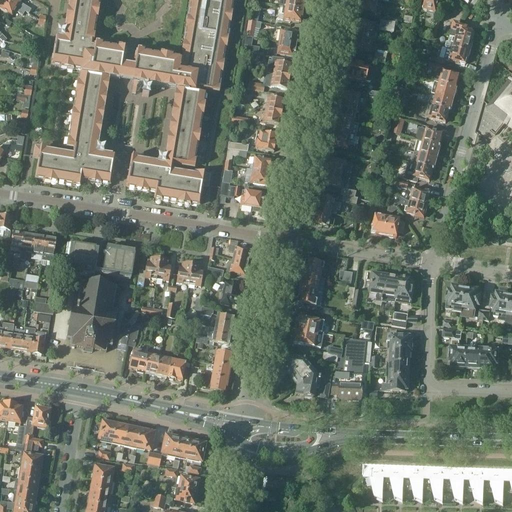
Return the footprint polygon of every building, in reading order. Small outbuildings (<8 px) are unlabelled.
[(22,17),(25,13),(5,0),(4,0),(0,6),(0,9),(11,17),(15,12),(22,17)] [(5,0),(25,13),(28,15),(31,10),(20,4),(22,0),(5,0)] [(74,70),(82,71),(86,47),(91,48),(92,43),(92,42),(89,41),(90,36),(93,36),(93,35),(95,21),(96,19),(93,19),(95,7),(98,8),(98,7),(98,0),(69,0),(68,9),(66,9),(63,22),(66,23),(65,32),(58,31),(57,38),(56,42),(53,58),(52,58),(51,64),(53,64),(52,66),(60,67),(61,68),(62,65),(73,67),(73,69),(74,70)] [(193,0),(193,4),(192,4),(191,5),(189,17),(187,30),(185,42),(185,43),(187,43),(185,54),(183,54),(182,61),(193,63),(189,88),(199,90),(216,93),(216,92),(217,87),(218,87),(218,86),(221,74),(223,61),(225,49),(225,48),(223,48),(225,37),(227,37),(227,36),(229,24),(229,23),(227,23),(229,12),(231,12),(232,0),(193,0)] [(286,0),(285,9),(303,12),(303,10),(304,10),(305,6),(304,5),(304,4),(303,4),(303,0),(286,0)] [(380,2),(368,0),(358,0),(359,0),(358,1),(357,4),(358,5),(358,7),(358,11),(375,14),(376,7),(379,8),(380,2)] [(434,18),(435,14),(437,5),(436,5),(437,0),(424,0),(422,11),(426,12),(426,16),(434,18)] [(302,13),(303,12),(285,9),(283,16),(281,16),(280,20),(299,24),(300,19),(301,19),(301,18),(303,17),(303,14),(302,13)] [(9,28),(12,23),(5,19),(2,23),(9,28)] [(435,20),(432,31),(437,32),(440,21),(435,20)] [(246,37),(253,38),(254,29),(260,30),(261,24),(249,22),(246,37)] [(382,32),(393,34),(395,24),(383,22),(382,32)] [(353,36),(371,40),(375,40),(378,27),(355,23),(355,24),(353,25),(353,29),(354,30),(353,36)] [(455,33),(454,38),(471,43),(471,42),(472,36),(471,33),(468,32),(469,29),(464,27),(453,23),(450,31),(455,33)] [(281,31),(279,43),(296,46),(296,45),(297,45),(298,38),(295,38),(296,33),(281,31)] [(33,36),(31,42),(33,43),(38,45),(40,39),(38,38),(33,36)] [(370,44),(371,40),(353,36),(352,43),(350,44),(349,47),(351,48),(350,50),(369,53),(369,52),(373,53),(374,45),(370,44)] [(451,49),(468,54),(469,49),(471,48),(472,45),(471,43),(454,38),(449,36),(447,42),(445,42),(444,47),(447,48),(451,49)] [(251,47),(253,38),(246,37),(243,53),(258,55),(259,48),(251,47)] [(412,38),(408,54),(415,55),(419,40),(412,38)] [(296,47),(296,46),(279,43),(277,55),(292,57),(293,53),(295,53),(295,51),(296,51),(296,48),(296,47)] [(86,47),(82,71),(81,75),(104,79),(108,80),(108,79),(119,81),(120,77),(123,61),(125,61),(126,55),(124,55),(124,53),(110,50),(97,50),(96,48),(95,48),(91,48),(86,47)] [(468,54),(451,49),(447,48),(444,60),(464,66),(465,61),(466,62),(466,60),(468,60),(469,57),(468,55),(468,54)] [(377,50),(376,53),(375,53),(373,61),(385,63),(387,52),(377,50)] [(150,87),(150,86),(177,90),(177,91),(180,92),(198,95),(199,90),(189,88),(193,63),(182,61),(183,63),(166,60),(137,55),(136,57),(135,57),(134,62),(135,63),(133,79),(132,83),(134,83),(132,92),(132,95),(135,95),(137,84),(144,85),(144,86),(143,90),(142,96),(148,98),(149,91),(150,87)] [(441,65),(443,59),(432,56),(430,62),(441,65)] [(269,62),(267,74),(289,78),(290,73),(292,72),(292,69),(291,67),(292,66),(283,64),(284,60),(273,58),(272,62),(269,62)] [(31,67),(31,71),(37,72),(38,68),(39,60),(31,59),(30,67),(31,67)] [(436,73),(433,83),(455,89),(456,88),(455,88),(458,77),(441,72),(443,67),(429,64),(417,60),(415,67),(427,70),(436,73)] [(345,77),(345,79),(365,83),(365,82),(370,83),(372,75),(370,75),(372,69),(368,68),(369,66),(354,63),(354,64),(348,63),(346,71),(345,72),(344,75),(345,77)] [(288,84),(289,78),(267,74),(264,87),(287,91),(287,90),(289,89),(289,85),(288,84)] [(81,75),(80,75),(78,84),(81,85),(80,96),(77,96),(74,113),(77,113),(75,125),(72,124),(69,141),(72,142),(71,148),(75,149),(96,152),(97,148),(108,80),(104,79),(81,75)] [(511,81),(489,109),(511,127),(511,81)] [(430,94),(452,100),(454,95),(455,94),(456,91),(456,90),(455,89),(433,83),(430,94)] [(263,93),(264,87),(249,84),(248,90),(263,93)] [(395,95),(396,88),(380,85),(379,92),(395,95)] [(235,106),(239,107),(239,106),(245,107),(248,91),(237,90),(235,102),(235,106)] [(180,92),(177,91),(165,159),(165,160),(165,164),(172,165),(190,168),(191,161),(194,162),(194,160),(196,146),(197,145),(194,144),(195,133),(198,133),(199,132),(201,118),(201,116),(198,116),(200,104),(203,105),(203,104),(205,96),(198,95),(180,92)] [(341,98),(339,105),(359,109),(360,108),(357,107),(360,95),(342,91),(342,93),(340,94),(340,96),(341,98)] [(366,96),(380,99),(382,94),(368,91),(366,96)] [(430,94),(427,106),(449,112),(449,111),(451,110),(452,106),(451,105),(452,100),(430,94)] [(265,111),(282,114),(283,109),(284,108),(285,104),(284,103),(284,102),(267,98),(265,111)] [(407,100),(398,98),(397,104),(405,107),(407,100)] [(336,116),(336,119),(354,123),(356,113),(359,114),(359,109),(339,105),(338,111),(336,112),(336,114),(336,116)] [(449,112),(427,106),(424,117),(445,123),(448,112),(449,112)] [(282,114),(265,111),(262,123),(279,126),(279,125),(281,124),(282,121),(281,119),(282,114)] [(248,120),(233,117),(232,124),(247,126),(248,120)] [(334,127),(333,133),(353,138),(355,131),(352,131),(354,123),(336,119),(335,122),(334,123),(333,125),(334,127)] [(402,128),(392,126),(390,133),(400,136),(402,128)] [(419,129),(416,141),(439,148),(439,146),(442,136),(419,129)] [(258,132),(255,150),(273,153),(274,151),(275,150),(276,147),(275,145),(277,136),(258,132)] [(352,142),(353,138),(333,133),(331,140),(330,141),(329,143),(330,145),(330,146),(348,150),(350,142),(352,142)] [(414,153),(436,159),(436,157),(437,154),(439,153),(440,150),(439,148),(416,141),(417,142),(414,153)] [(0,161),(8,147),(8,148),(10,145),(7,143),(6,146),(3,144),(0,150),(0,161)] [(227,150),(246,153),(246,152),(247,152),(248,147),(228,143),(227,150)] [(96,152),(75,149),(73,156),(73,157),(54,154),(55,150),(42,148),(36,147),(34,158),(39,159),(36,179),(45,181),(45,178),(57,180),(57,183),(65,184),(72,185),(73,186),(74,183),(80,184),(81,181),(87,182),(89,182),(89,179),(101,181),(100,184),(101,184),(109,186),(110,183),(111,184),(112,178),(111,178),(113,161),(113,157),(102,156),(103,149),(97,148),(96,152)] [(246,153),(227,150),(225,167),(231,167),(232,157),(238,158),(245,158),(246,153)] [(416,165),(424,167),(433,170),(435,169),(436,165),(435,164),(435,163),(434,163),(435,161),(436,160),(436,159),(414,153),(411,164),(415,165),(416,165)] [(207,187),(209,176),(203,175),(190,173),(189,176),(171,173),(171,172),(172,165),(165,164),(165,160),(165,159),(159,158),(157,165),(146,163),(143,162),(143,159),(133,157),(132,160),(132,161),(132,164),(131,164),(128,181),(127,181),(126,186),(127,186),(127,189),(135,190),(136,190),(137,187),(148,189),(148,192),(149,192),(155,193),(155,196),(161,197),(161,200),(162,200),(177,203),(178,203),(178,200),(185,201),(190,202),(189,205),(191,205),(198,206),(202,186),(207,187)] [(254,158),(252,171),(268,174),(269,169),(270,167),(271,167),(272,164),(270,162),(271,161),(254,158)] [(324,171),(343,176),(350,177),(353,164),(346,163),(333,160),(327,159),(326,163),(325,165),(324,167),(324,168),(324,170),(324,171)] [(416,183),(417,179),(429,182),(432,171),(433,171),(433,170),(424,167),(416,165),(415,165),(411,164),(408,163),(405,175),(410,177),(409,182),(416,183)] [(230,172),(231,167),(225,167),(222,183),(229,185),(231,173),(230,172)] [(268,174),(252,171),(246,170),(244,183),(250,184),(267,187),(267,185),(269,184),(269,181),(268,180),(268,178),(267,178),(268,174)] [(340,189),(343,176),(324,171),(323,173),(322,174),(321,177),(322,179),(322,180),(321,184),(327,186),(340,189)] [(377,174),(371,172),(368,182),(375,183),(377,174)] [(406,190),(408,184),(398,181),(397,187),(406,190)] [(222,183),(220,197),(233,200),(234,197),(238,198),(239,189),(235,188),(235,189),(229,188),(229,185),(222,183)] [(340,195),(343,196),(353,199),(355,192),(341,189),(340,195)] [(412,190),(409,202),(426,206),(428,205),(429,202),(428,200),(428,199),(429,195),(412,190)] [(264,195),(242,192),(240,206),(253,208),(252,212),(260,213),(261,209),(262,210),(264,195)] [(389,194),(388,195),(390,197),(392,200),(396,207),(400,205),(402,199),(397,195),(389,194)] [(357,199),(353,199),(343,196),(341,202),(356,206),(357,199)] [(316,202),(314,210),(331,214),(333,208),(337,209),(338,204),(334,202),(334,201),(319,197),(317,202),(316,202)] [(426,206),(409,202),(402,200),(400,205),(408,207),(406,215),(422,220),(423,217),(424,217),(425,217),(426,213),(425,212),(426,206)] [(382,235),(383,236),(386,218),(374,216),(376,206),(370,205),(368,217),(374,217),(371,233),(375,233),(375,234),(377,235),(377,236),(381,237),(382,235)] [(330,220),(331,214),(314,210),(312,219),(313,219),(312,224),(328,228),(328,226),(333,227),(334,221),(330,220)] [(0,236),(3,237),(4,231),(9,232),(11,218),(0,215),(0,236)] [(399,221),(386,218),(383,236),(389,236),(390,238),(393,239),(394,237),(396,238),(396,234),(402,235),(404,224),(403,223),(399,222),(399,221)] [(11,247),(10,251),(19,253),(21,253),(22,244),(21,243),(22,239),(23,239),(24,234),(18,234),(13,233),(12,240),(11,247)] [(20,260),(25,261),(26,253),(32,254),(35,236),(30,235),(24,234),(23,239),(22,239),(21,243),(22,244),(21,253),(20,260)] [(32,254),(32,255),(37,256),(42,257),(44,247),(45,242),(44,242),(44,238),(40,237),(35,236),(32,254)] [(42,259),(42,261),(47,262),(55,264),(57,254),(54,254),(56,240),(44,238),(44,242),(45,242),(44,247),(42,257),(42,259)] [(229,247),(228,252),(229,253),(234,254),(232,260),(248,264),(249,258),(250,257),(250,255),(250,252),(246,251),(246,250),(237,248),(238,243),(231,241),(229,247)] [(69,273),(69,274),(91,278),(91,277),(93,266),(95,266),(96,261),(94,261),(95,250),(96,250),(96,249),(73,245),(73,246),(69,273)] [(106,250),(102,273),(103,273),(114,275),(114,277),(119,278),(119,275),(130,277),(131,278),(135,255),(134,255),(107,251),(107,250),(106,250)] [(139,271),(137,288),(143,289),(145,279),(150,280),(150,279),(156,280),(160,260),(158,260),(157,258),(154,258),(152,259),(150,258),(149,263),(147,262),(145,272),(139,272),(139,271)] [(160,260),(156,280),(162,281),(162,282),(169,283),(171,266),(169,266),(169,262),(167,261),(166,260),(163,259),(161,260),(160,260)] [(228,266),(226,272),(229,273),(240,275),(245,276),(245,272),(247,271),(246,270),(248,264),(232,260),(231,267),(228,266)] [(305,261),(302,275),(321,279),(324,265),(305,261)] [(179,268),(176,284),(188,286),(192,265),(190,265),(189,263),(186,263),(184,264),(182,264),(181,268),(179,268)] [(192,265),(188,286),(189,286),(189,285),(195,286),(194,287),(201,288),(203,272),(201,271),(202,267),(200,267),(198,265),(195,264),(193,266),(192,265)] [(352,274),(344,273),(342,283),(350,285),(352,274)] [(377,295),(375,302),(375,306),(380,307),(382,296),(381,295),(383,286),(385,286),(386,277),(368,274),(367,281),(370,281),(368,293),(377,295)] [(26,275),(25,283),(38,285),(39,277),(26,275)] [(300,289),(318,293),(322,294),(325,280),(321,279),(302,275),(300,289)] [(214,277),(213,282),(225,285),(223,293),(220,305),(228,307),(229,304),(238,306),(240,297),(235,296),(237,287),(229,285),(225,284),(226,280),(221,279),(214,277)] [(393,316),(395,303),(399,279),(386,277),(385,286),(383,286),(381,295),(382,296),(380,307),(379,314),(393,316)] [(404,280),(399,279),(395,303),(409,305),(411,290),(410,290),(411,286),(408,282),(404,281),(404,280)] [(67,335),(66,340),(71,341),(70,347),(75,348),(83,349),(83,350),(84,350),(83,353),(92,354),(92,351),(93,351),(101,352),(101,353),(106,353),(107,346),(112,347),(113,342),(112,342),(116,316),(117,316),(118,311),(113,310),(117,287),(111,286),(111,287),(85,282),(86,282),(80,281),(77,304),(72,303),(71,309),(72,309),(67,335)] [(17,284),(16,289),(24,291),(24,289),(25,283),(18,282),(17,284)] [(25,283),(24,289),(31,290),(37,291),(38,285),(25,283)] [(454,312),(462,314),(462,312),(466,288),(460,287),(458,288),(453,287),(452,292),(448,292),(447,302),(446,310),(455,311),(454,312)] [(471,289),(466,288),(462,312),(474,314),(475,311),(476,306),(479,307),(481,297),(477,296),(478,291),(472,290),(471,289)] [(316,307),(318,293),(300,289),(297,304),(316,307)] [(8,290),(7,298),(15,299),(16,291),(8,290)] [(359,304),(361,292),(354,291),(353,300),(352,308),(361,310),(362,304),(359,304)] [(494,317),(506,319),(510,295),(504,294),(503,295),(497,294),(496,299),(493,299),(491,308),(494,309),(494,314),(494,317)] [(36,299),(33,313),(53,316),(54,306),(46,305),(46,300),(36,299)] [(168,305),(166,318),(172,319),(172,315),(174,316),(174,314),(173,314),(174,306),(168,305)] [(201,308),(200,316),(211,318),(211,315),(213,315),(213,311),(201,308)] [(151,310),(150,316),(161,318),(162,311),(151,310)] [(217,315),(215,329),(231,332),(232,326),(234,326),(235,319),(233,319),(233,318),(217,315)] [(297,328),(296,329),(321,334),(323,323),(311,321),(312,318),(306,317),(305,320),(298,318),(298,320),(296,320),(295,328),(297,328)] [(392,321),(392,327),(406,330),(407,324),(392,321)] [(373,324),(361,322),(359,330),(372,333),(373,324)] [(2,330),(0,344),(0,347),(10,350),(10,349),(9,349),(10,344),(11,345),(12,340),(12,335),(13,327),(14,326),(3,324),(2,330)] [(10,344),(9,349),(10,349),(10,350),(21,351),(24,332),(19,331),(16,330),(16,328),(13,327),(12,335),(12,340),(11,345),(10,344)] [(131,327),(127,347),(134,348),(139,328),(131,327)] [(24,332),(21,351),(31,353),(30,354),(31,354),(31,353),(32,348),(33,348),(34,344),(33,344),(35,334),(35,330),(32,330),(30,329),(25,328),(24,332)] [(197,338),(196,344),(207,346),(212,347),(213,343),(228,346),(229,345),(230,346),(231,339),(230,339),(231,332),(215,329),(209,328),(207,340),(197,338)] [(321,334),(296,329),(293,344),(319,349),(320,343),(325,344),(327,335),(323,335),(321,334)] [(121,330),(118,344),(119,344),(121,345),(123,346),(127,347),(130,332),(121,330)] [(443,331),(443,337),(454,339),(454,334),(455,335),(455,332),(443,331)] [(31,353),(31,354),(43,356),(45,342),(45,335),(37,334),(35,334),(33,344),(34,344),(33,348),(32,348),(31,353)] [(389,343),(388,351),(410,352),(410,351),(412,351),(412,344),(410,344),(410,343),(408,343),(409,338),(401,337),(397,336),(397,337),(384,337),(384,341),(387,341),(387,343),(389,343)] [(337,363),(335,363),(330,390),(330,395),(337,396),(337,399),(352,401),(352,402),(358,402),(359,401),(360,401),(363,361),(368,362),(370,343),(344,339),(342,350),(340,358),(338,358),(337,363)] [(466,368),(467,348),(458,347),(459,342),(451,341),(451,348),(450,362),(452,362),(452,368),(458,368),(459,369),(463,369),(465,368),(466,368)] [(328,347),(327,354),(338,355),(338,358),(340,358),(342,350),(328,347)] [(466,368),(481,369),(482,349),(467,348),(466,368)] [(492,349),(482,349),(481,369),(482,371),(486,371),(488,370),(494,370),(495,365),(497,365),(498,352),(491,351),(492,349)] [(133,351),(129,369),(134,370),(135,371),(137,371),(137,373),(143,374),(143,373),(144,373),(148,357),(149,356),(140,354),(141,352),(133,351)] [(148,357),(144,373),(145,373),(145,375),(146,375),(146,373),(149,374),(150,376),(153,377),(155,376),(156,376),(159,359),(161,354),(150,351),(149,356),(148,357)] [(388,351),(388,364),(409,365),(410,352),(388,351)] [(216,352),(214,365),(230,368),(233,355),(216,352)] [(322,361),(335,363),(337,363),(338,358),(338,355),(327,354),(323,353),(322,361)] [(289,377),(306,365),(304,362),(304,358),(292,357),(292,359),(284,358),(284,360),(283,360),(282,366),(283,366),(282,368),(285,368),(283,376),(289,377)] [(159,359),(156,376),(157,376),(157,378),(161,379),(162,377),(165,378),(165,380),(166,380),(166,378),(167,378),(170,362),(159,359)] [(170,362),(167,378),(168,379),(169,380),(173,381),(174,380),(176,380),(182,381),(186,364),(179,362),(179,363),(171,361),(170,362)] [(388,364),(387,378),(409,379),(409,365),(388,364)] [(212,374),(212,378),(228,381),(229,376),(230,375),(231,370),(230,369),(230,368),(214,365),(212,374)] [(293,383),(296,387),(313,375),(306,365),(289,377),(290,378),(289,380),(291,383),(293,383)] [(315,374),(313,375),(296,387),(297,388),(296,393),(303,394),(303,397),(305,397),(305,398),(311,399),(312,398),(313,398),(315,390),(317,390),(319,378),(318,378),(315,374)] [(208,377),(206,391),(225,394),(228,381),(212,378),(208,377)] [(409,386),(409,379),(387,378),(387,385),(382,385),(382,393),(404,393),(404,391),(407,391),(408,385),(409,386)] [(322,386),(320,398),(327,400),(329,387),(322,386)] [(0,420),(7,422),(10,404),(2,403),(2,404),(0,403),(0,420)] [(10,404),(7,422),(20,424),(23,407),(18,406),(18,405),(10,404)] [(34,422),(33,427),(34,427),(47,430),(47,428),(48,428),(49,421),(48,421),(50,411),(49,411),(49,410),(43,409),(42,410),(36,409),(34,422)] [(25,434),(23,445),(31,446),(32,440),(32,435),(34,427),(33,427),(34,422),(34,420),(27,419),(26,429),(25,434)] [(99,432),(98,439),(99,439),(98,441),(113,444),(116,425),(111,424),(105,422),(105,423),(102,422),(100,432),(99,432)] [(116,425),(113,444),(116,444),(124,446),(128,428),(123,427),(123,426),(117,425),(116,425)] [(128,428),(124,446),(137,449),(141,431),(135,430),(136,429),(129,427),(129,428),(128,428)] [(19,428),(16,448),(22,449),(23,449),(23,445),(25,434),(26,429),(19,428)] [(141,431),(137,449),(150,452),(154,433),(147,432),(147,431),(141,430),(141,431)] [(164,444),(162,454),(176,457),(180,439),(179,439),(179,438),(172,437),(172,438),(165,436),(164,444)] [(180,439),(176,457),(188,460),(192,442),(191,442),(191,441),(184,439),(184,440),(180,439)] [(32,440),(31,446),(38,448),(42,448),(42,444),(43,442),(32,440)] [(188,460),(187,462),(192,463),(193,461),(201,463),(201,461),(202,461),(204,455),(203,454),(205,445),(203,445),(203,444),(196,442),(196,443),(192,442),(188,460)] [(22,449),(19,468),(22,468),(40,471),(41,471),(42,464),(41,464),(42,458),(36,457),(38,448),(31,446),(23,445),(23,449),(22,449)] [(99,452),(98,459),(109,461),(110,454),(99,452)] [(149,454),(147,466),(153,467),(156,455),(149,454)] [(156,455),(153,467),(160,468),(162,456),(156,455)] [(363,478),(362,489),(372,490),(374,498),(383,498),(383,490),(384,465),(363,464),(363,465),(363,478)] [(123,465),(122,472),(133,474),(134,467),(123,465)] [(384,465),(383,490),(392,490),(394,499),(403,499),(403,491),(404,466),(384,465)] [(404,466),(403,491),(412,491),(414,499),(423,499),(423,491),(424,466),(404,466)] [(424,466),(423,491),(432,492),(434,500),(443,500),(443,492),(444,467),(424,466)] [(93,473),(92,479),(93,479),(93,480),(111,483),(113,470),(95,467),(94,473),(93,473)] [(444,467),(443,492),(453,492),(454,500),(463,501),(464,493),(464,467),(444,467)] [(464,467),(464,493),(473,493),(474,501),(483,501),(484,493),(484,468),(464,467)] [(22,468),(20,480),(38,483),(39,483),(40,476),(39,476),(40,471),(22,468)] [(190,468),(188,474),(199,476),(201,470),(190,468)] [(484,468),(484,493),(493,494),(494,502),(503,502),(504,494),(504,469),(484,468)] [(173,479),(171,489),(177,490),(196,494),(197,490),(198,490),(199,483),(198,483),(199,482),(179,478),(179,480),(173,479)] [(16,479),(14,492),(18,492),(36,496),(36,495),(37,495),(38,488),(37,488),(38,483),(20,480),(16,479)] [(91,485),(90,492),(91,492),(91,493),(109,496),(111,483),(93,480),(92,485),(91,485)] [(177,490),(174,502),(194,505),(194,504),(195,504),(196,498),(195,497),(196,494),(177,490)] [(13,497),(12,504),(16,504),(16,505),(34,508),(34,507),(36,501),(35,501),(36,496),(18,492),(17,497),(13,497)] [(89,498),(88,504),(89,504),(89,505),(106,508),(109,496),(91,493),(90,498),(89,498)] [(252,511),(292,511),(293,496),(289,496),(253,494),(252,508),(250,508),(250,511),(252,511)] [(155,496),(154,502),(164,505),(170,506),(172,500),(164,498),(163,498),(155,496)] [(0,505),(0,506),(0,511),(6,511),(6,510),(15,511),(14,511),(32,511),(34,508),(16,505),(12,504),(1,503),(0,502),(0,505)] [(154,502),(152,508),(163,511),(164,505),(154,502)]
